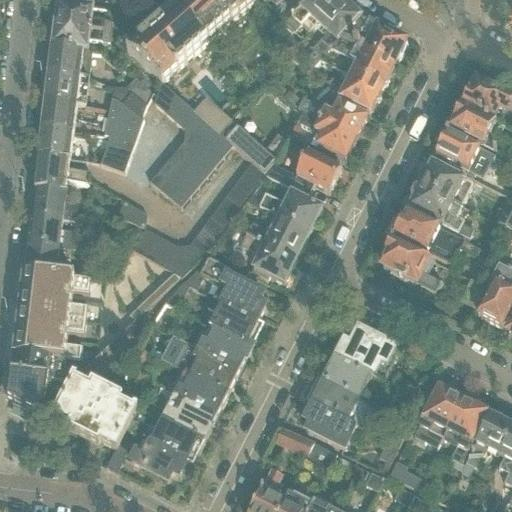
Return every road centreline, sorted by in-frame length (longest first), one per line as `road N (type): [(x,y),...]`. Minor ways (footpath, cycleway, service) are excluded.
road 1 (residential): [(328,279),(436,61),(428,31),(383,0)]
road 2 (residential): [(212,511),(328,279)]
road 3 (residential): [(511,375),(328,279)]
road 4 (tertiary): [(0,200),(27,0)]
road 5 (residential): [(117,511),(93,500),(0,489)]
